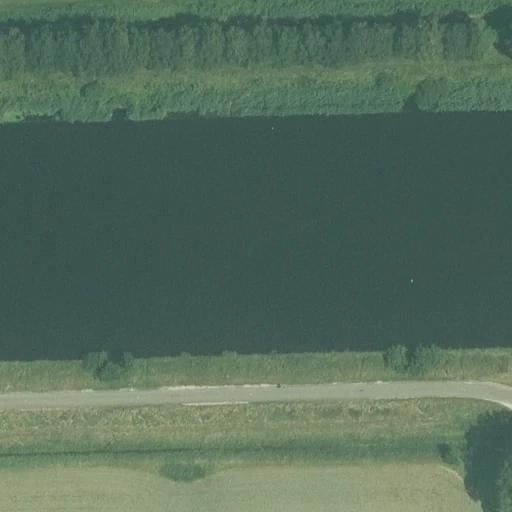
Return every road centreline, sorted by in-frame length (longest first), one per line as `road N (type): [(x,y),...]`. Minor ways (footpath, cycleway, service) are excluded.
road 1 (unclassified): [(511,396),(489,388),(0,403)]
road 2 (track): [(0,83),(511,68)]
